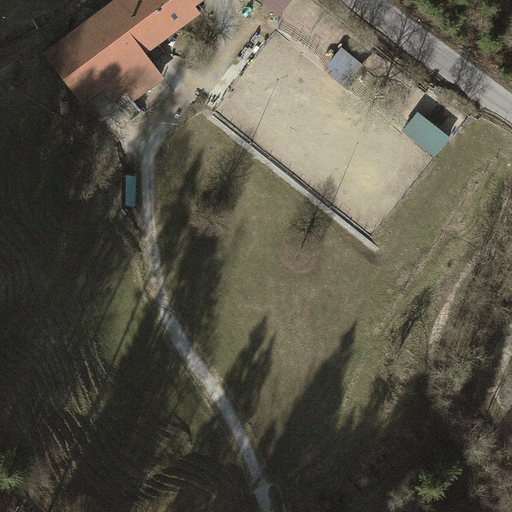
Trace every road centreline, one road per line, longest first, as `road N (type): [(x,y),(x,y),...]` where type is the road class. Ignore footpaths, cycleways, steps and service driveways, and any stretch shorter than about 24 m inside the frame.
road 1 (track): [(223,0),(222,59),(209,84),(163,118),(151,152),(149,225),(159,296),(176,336),(224,403),(266,511)]
road 2 (tertiary): [(369,0),(511,107)]
